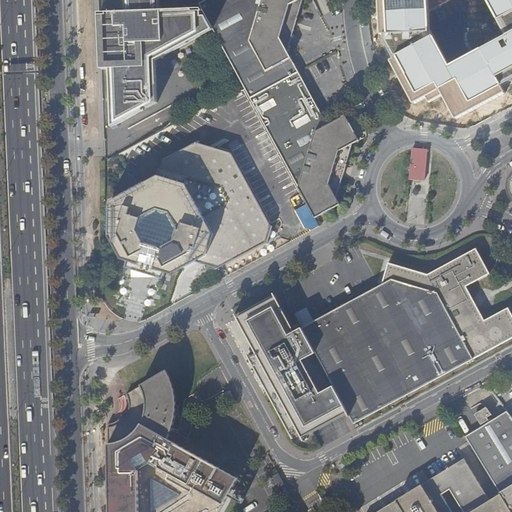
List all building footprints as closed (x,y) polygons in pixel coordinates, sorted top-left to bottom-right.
[(124,0),(125,13),(104,14),(98,14),(100,70),(108,70),(110,128),(156,103),(154,61),(211,31),(200,10),(159,12),(158,0),(124,0)] [(204,0),(197,4),(200,10),(211,31),(241,86),(243,89),(248,98),(296,72),(285,51),(301,0),(204,0)] [(511,0),(378,0),(380,33),(412,102),(436,89),(454,119),(511,87),(511,0)] [(248,98),(296,188),(314,131),(325,126),(296,72),(248,98)] [(314,131),(296,188),(306,205),(313,219),(338,205),(334,198),(349,145),(356,141),(342,116),(325,126),(314,131)] [(162,159),(155,174),(182,183),(210,233),(203,253),(186,261),(215,268),(262,245),(266,246),(271,227),(269,226),(268,225),(229,151),(194,142),(162,159)] [(182,183),(155,174),(142,181),(106,201),(105,236),(117,256),(125,258),(162,269),(169,271),(186,261),(203,253),(210,233),(182,183)] [(301,230),(307,232),(317,226),(313,219),(306,205),(292,213),(301,230)] [(347,416),(352,424),(511,336),(511,317),(506,307),(482,320),(476,309),(477,306),(473,298),(470,297),(464,286),(487,273),(474,248),(426,273),(386,266),(382,282),(302,326),(299,328),(331,386),(340,403),(347,415),(347,416)] [(123,266),(160,276),(162,269),(125,258),(123,266)] [(292,331),(273,296),(235,317),(254,352),(246,356),(289,436),(297,432),(302,441),(347,416),(347,415),(340,403),(331,386),(317,393),(299,360),(313,353),(299,328),(292,331)] [(239,470),(165,436),(176,414),(176,391),(169,368),(139,377),(145,395),(145,406),(133,431),(111,438),(108,438),(107,511),(138,511),(139,466),(146,464),(225,501),(239,470)] [(511,511),(511,424),(503,412),(464,443),(498,496),(509,511),(511,511)] [(509,511),(498,496),(488,502),(462,459),(376,511),(509,511)]
